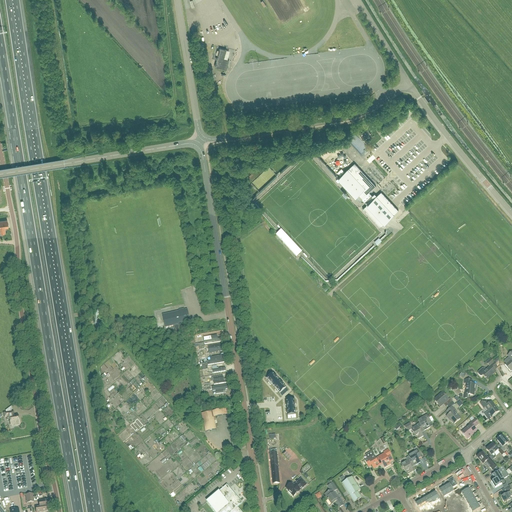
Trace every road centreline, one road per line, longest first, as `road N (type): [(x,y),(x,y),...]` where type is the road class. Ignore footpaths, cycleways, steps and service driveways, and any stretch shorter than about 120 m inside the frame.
road 1 (motorway): [(94,511),(9,0)]
road 2 (motorway): [(0,44),(77,511)]
road 3 (tertiary): [(261,511),(196,144)]
road 4 (tertiary): [(58,511),(0,149)]
road 5 (unclassified): [(202,135),(355,114),(407,82)]
road 6 (tertiary): [(0,174),(196,144)]
road 7 (unclassified): [(511,211),(407,82)]
road 8 (unclassified): [(202,135),(176,0)]
